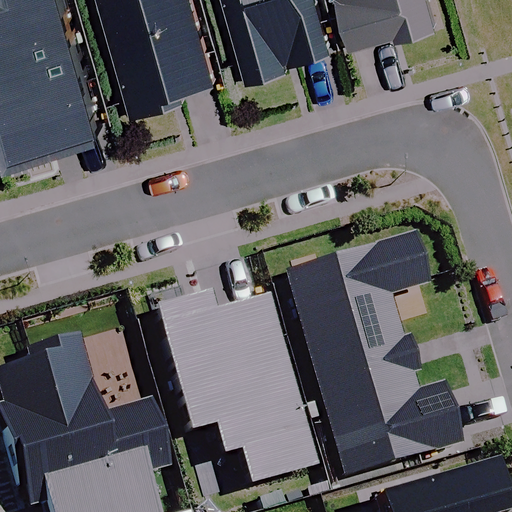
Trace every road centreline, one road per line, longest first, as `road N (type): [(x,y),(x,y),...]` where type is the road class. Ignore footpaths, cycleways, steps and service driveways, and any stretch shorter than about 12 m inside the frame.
road 1 (residential): [(0,257),(388,144)]
road 2 (residential): [(388,144),(437,143),(454,154),(477,198),(511,313)]
